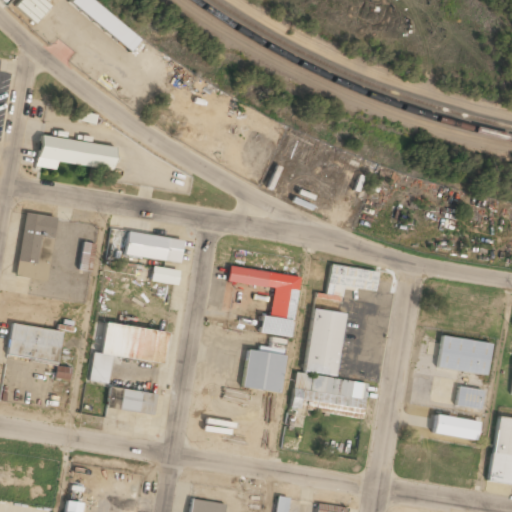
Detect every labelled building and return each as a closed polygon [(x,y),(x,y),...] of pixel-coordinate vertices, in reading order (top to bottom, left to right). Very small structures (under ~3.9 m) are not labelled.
[(136,40),(88,0),(68,0),(66,2),(126,52),(136,40)] [(93,126),(95,118),(77,114),(75,122),(93,126)] [(109,173),(112,148),(38,138),(35,163),(109,173)] [(14,279),(45,283),(53,219),(22,215),(14,279)] [(177,265),(180,241),(125,234),(122,257),(177,265)] [(90,271),(94,244),(81,242),(76,269),(90,271)] [(149,281),(175,286),(177,271),(151,266),(149,281)] [(372,293),(375,273),(328,266),(323,297),(340,299),(341,288),(372,293)] [(297,278),(227,269),(225,284),(271,290),(267,318),(259,317),(257,335),(289,339),(297,278)] [(293,375),(288,411),(360,420),(365,384),(333,380),(342,315),(310,311),(302,376),(293,375)] [(109,358),(160,364),(163,332),(101,324),(97,355),(90,354),(86,383),(106,386),(109,358)] [(56,366),(60,333),(9,325),(4,358),(56,366)] [(489,345),(438,338),(434,370),(484,377),(489,345)] [(277,395),(279,379),(281,357),(244,352),(239,390),(277,395)] [(70,369),(55,366),(53,378),(67,381),(70,369)] [(481,390),(455,387),(453,407),(479,409),(481,390)] [(153,394),(107,391),(105,411),(152,415),(153,394)] [(476,425),(433,417),(429,435),(472,444),(476,425)] [(511,480),(511,420),(495,418),(486,483),(511,487),(511,480)] [(272,511),(284,511),(286,499),(274,498),(272,511)] [(222,511),(223,506),(188,500),(186,511),(222,511)] [(78,511),(79,504),(63,502),(61,511),(78,511)]
